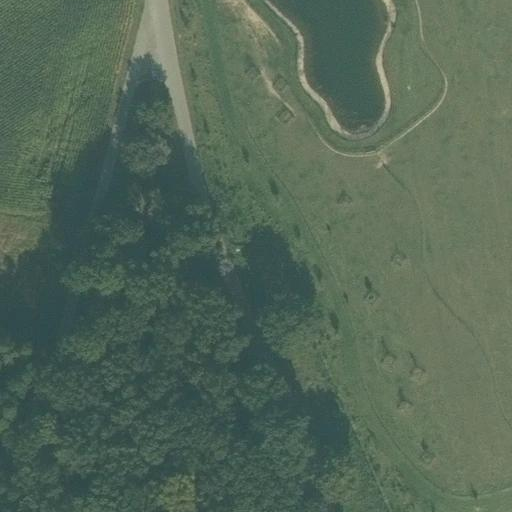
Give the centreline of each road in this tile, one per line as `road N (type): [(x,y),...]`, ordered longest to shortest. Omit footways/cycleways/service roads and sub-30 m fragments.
road 1 (unclassified): [(157,34),(196,188),(321,511)]
road 2 (unclassified): [(9,511),(134,81),(157,34)]
